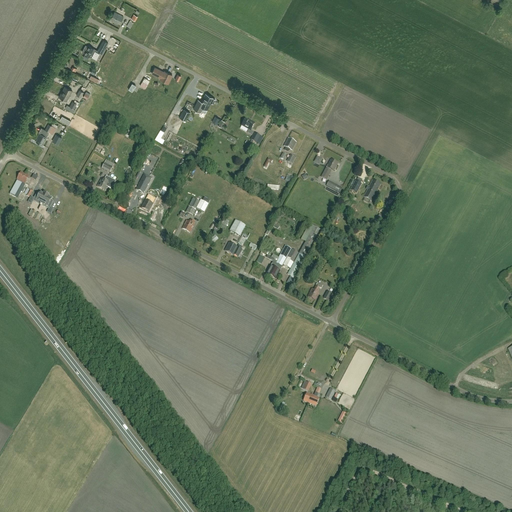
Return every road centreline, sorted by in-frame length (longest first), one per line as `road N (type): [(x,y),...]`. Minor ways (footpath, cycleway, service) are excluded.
road 1 (unclassified): [(331,322),(397,202),(394,178),(83,16)]
road 2 (unclassified): [(331,322),(7,153)]
road 3 (trunk): [(187,511),(0,270)]
road 4 (unclassified): [(331,322),(475,397),(511,401)]
road 5 (track): [(336,511),(361,471),(464,511)]
road 6 (unclassified): [(7,153),(83,16)]
